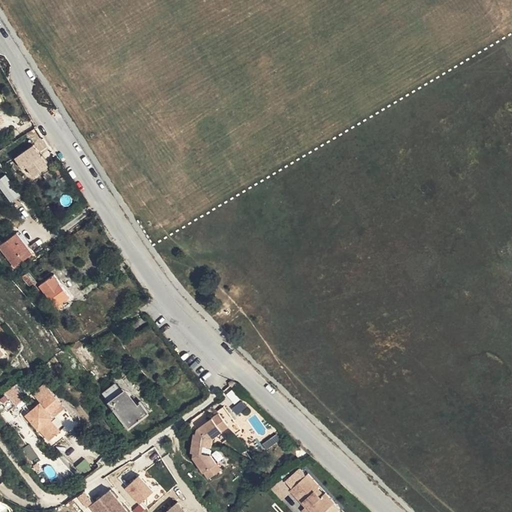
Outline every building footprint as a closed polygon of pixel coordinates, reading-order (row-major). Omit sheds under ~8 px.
[(47,167),(32,147),(14,159),(23,172),(26,170),(31,178),(47,167)] [(7,174),(0,178),(0,188),(9,203),(20,196),(7,174)] [(32,254),(16,234),(0,247),(0,249),(14,268),(32,254)] [(43,294),(57,281),(51,275),(37,288),(43,294)] [(55,307),(60,301),(68,294),(57,281),(43,294),(55,307)] [(67,310),(60,301),(55,307),(61,314),(67,310)] [(58,334),(53,337),(47,341),(66,364),(76,356),(58,334)] [(26,401),(15,386),(6,393),(16,408),(26,401)] [(133,408),(115,386),(104,395),(130,427),(148,411),(141,402),(133,408)] [(47,442),(58,432),(49,421),(52,419),(49,415),(61,405),(50,393),(24,416),(47,442)] [(228,464),(218,449),(213,448),(216,431),(220,431),(235,420),(226,407),(205,422),(204,428),(201,428),(198,445),(201,446),(200,451),(216,473),(228,464)] [(74,454),(65,442),(55,451),(65,463),(74,454)] [(307,475),(305,477),(317,489),(318,488),(307,475)] [(124,489),(140,506),(154,492),(137,476),(124,489)] [(317,489),(305,477),(289,491),(301,504),(303,502),(307,506),(301,511),(324,511),(333,504),(324,494),(319,499),(314,492),(317,489)] [(131,511),(113,489),(92,506),(97,511),(131,511)] [(85,511),(92,506),(81,492),(74,497),(85,511)] [(187,511),(177,498),(159,511),(187,511)]
